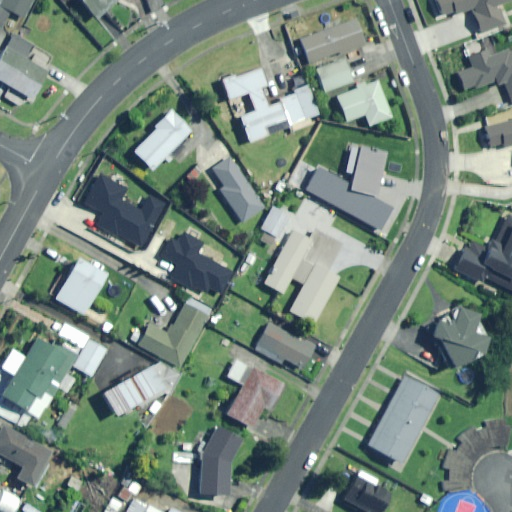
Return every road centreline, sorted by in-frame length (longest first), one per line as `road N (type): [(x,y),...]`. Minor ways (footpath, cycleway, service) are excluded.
road 1 (residential): [(270,511),(416,245),(435,186),(436,131),(389,0)]
road 2 (residential): [(255,0),(169,41),(117,80),(49,170)]
